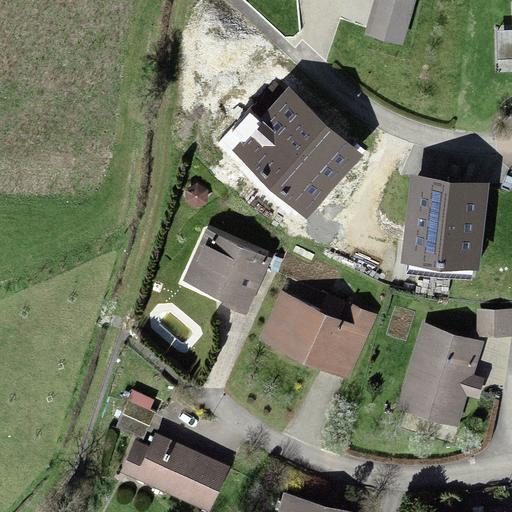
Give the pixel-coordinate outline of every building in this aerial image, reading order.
[(368,0),(359,31),(392,42),(406,0),(368,0)] [(207,230),(183,279),(244,309),(268,259),(207,230)] [(275,297),(257,341),(348,377),(371,319),(344,308),(338,323),(275,297)] [(423,326),(396,408),(450,426),(461,395),(469,398),(476,378),(468,375),(478,345),(423,326)] [(131,393),(116,425),(140,436),(155,404),(131,393)] [(131,446),(119,473),(205,509),(224,465),(151,435),(144,451),(131,446)] [(342,511),(281,496),(276,511),(342,511)]
